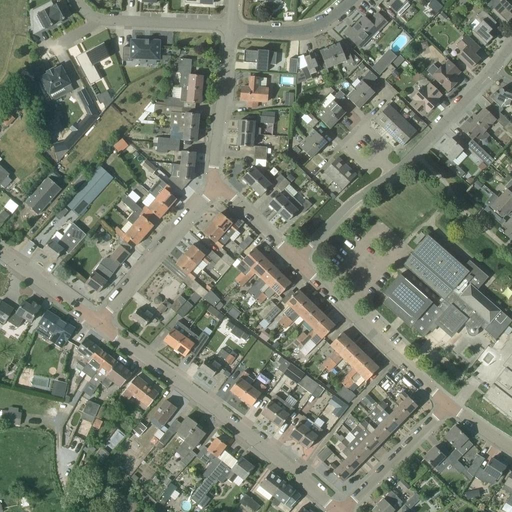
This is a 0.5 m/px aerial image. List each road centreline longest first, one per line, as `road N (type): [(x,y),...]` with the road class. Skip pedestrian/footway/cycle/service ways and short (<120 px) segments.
road 1 (residential): [(337,511),(99,322)]
road 2 (residential): [(449,405),(294,259)]
road 3 (residential): [(99,322),(212,185)]
road 4 (residential): [(212,185),(231,29)]
road 5 (residential): [(341,511),(449,405)]
road 6 (residential): [(392,172),(493,72)]
road 7 (residential): [(97,22),(231,29)]
road 8 (residential): [(294,259),(392,172)]
road 9 (residential): [(231,29),(312,28),(351,0)]
road 10 (residential): [(99,322),(0,249)]
